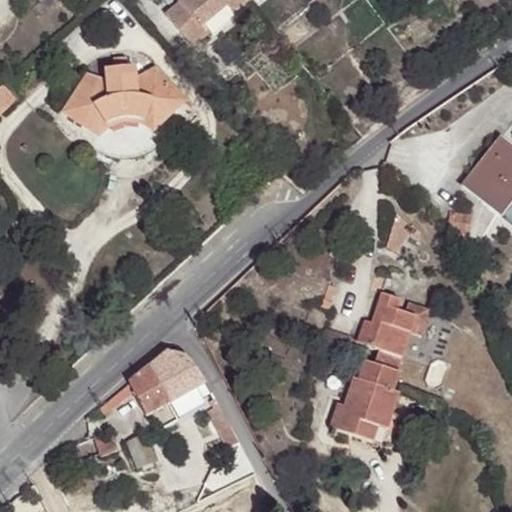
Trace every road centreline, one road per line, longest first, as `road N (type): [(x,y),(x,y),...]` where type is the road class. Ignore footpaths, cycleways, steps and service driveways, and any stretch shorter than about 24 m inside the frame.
road 1 (residential): [(176,321),(358,154),(511,54)]
road 2 (residential): [(0,475),(176,321)]
road 3 (residential): [(280,511),(176,321)]
